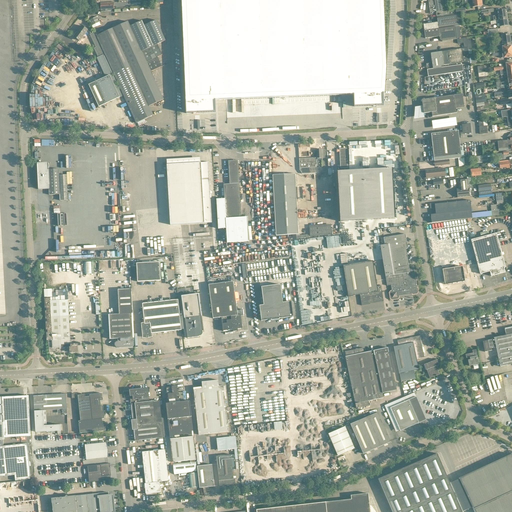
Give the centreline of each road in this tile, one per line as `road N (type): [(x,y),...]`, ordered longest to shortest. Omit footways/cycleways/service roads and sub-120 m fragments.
road 1 (unclassified): [(404,133),(188,140),(22,130)]
road 2 (unclassified): [(129,507),(320,487),(474,418)]
road 3 (secondary): [(115,369),(433,310)]
road 4 (unclassified): [(36,374),(22,130)]
road 5 (unknown): [(99,15),(165,14),(171,139)]
road 6 (unclassified): [(433,310),(404,133)]
road 7 (unclassified): [(22,130),(20,89),(77,0)]
road 8 (unclassified): [(129,507),(115,369)]
road 9 (unclassified): [(404,133),(413,0)]
